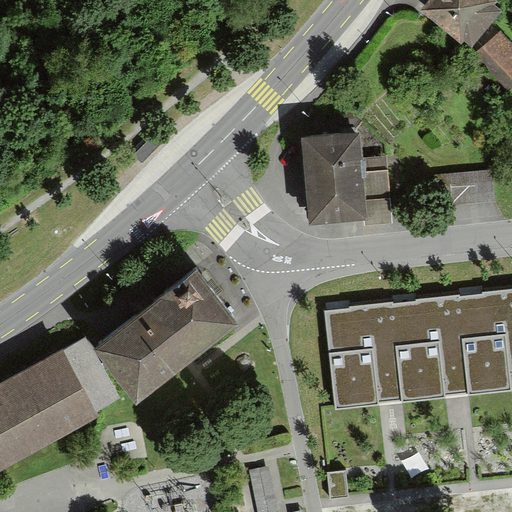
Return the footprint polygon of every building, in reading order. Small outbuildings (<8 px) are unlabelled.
[(420,0),(462,34),(464,31),(473,38),(504,2),(502,0),(420,0)] [(474,48),(507,85),(511,81),(511,37),(501,25),(474,48)] [(302,124),(309,211),(364,207),(369,206),(367,193),(391,191),(389,164),(365,166),(365,163),(368,163),(367,153),(366,145),(363,145),(361,118),(302,124)] [(154,131),(134,151),(142,159),(162,139),(154,131)] [(388,151),(367,153),(368,163),(365,163),(365,166),(389,164),(388,151)] [(428,171),(431,203),(496,197),(493,165),(428,171)] [(369,206),(364,207),(365,219),(393,217),(391,191),(367,193),(369,206)] [(93,331),(137,385),(180,351),(239,305),(196,250),(93,331)] [(511,285),(326,308),(338,405),(511,384),(511,285)] [(0,372),(0,459),(122,391),(86,331),(67,342),(64,337),(0,372)] [(282,511),(276,464),(246,468),(252,511),(282,511)]
